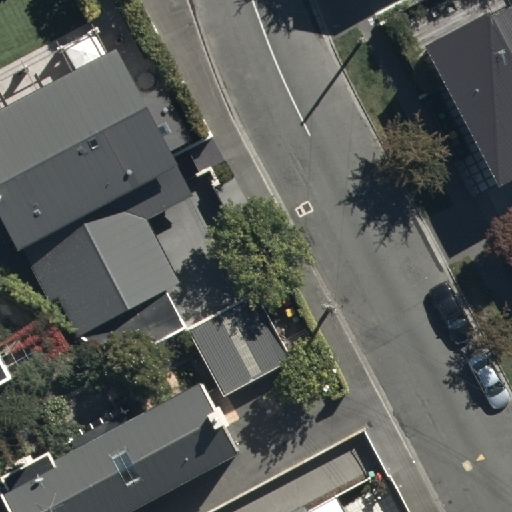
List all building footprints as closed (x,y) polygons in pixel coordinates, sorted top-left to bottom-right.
[(479,7),(418,41),(488,181),(511,168),(511,0),(506,0),(482,13),(479,7)] [(119,53),(0,112),(0,210),(50,312),(59,308),(74,337),(181,284),(150,220),(192,200),(119,53)] [(254,294),(187,331),(225,400),(292,362),(254,294)] [(0,403),(36,384),(0,309),(0,403)] [(200,388),(2,494),(11,511),(129,511),(236,455),(200,388)]
